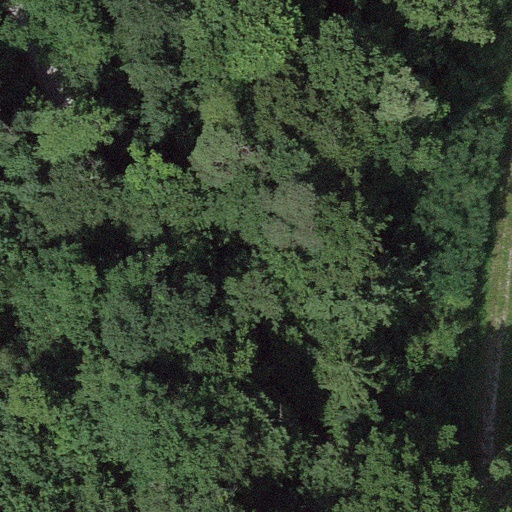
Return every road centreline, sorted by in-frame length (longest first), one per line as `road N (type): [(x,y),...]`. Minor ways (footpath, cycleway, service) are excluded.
road 1 (track): [(24,0),(90,160),(175,300),(359,478),(442,511)]
road 2 (track): [(484,511),(511,133)]
